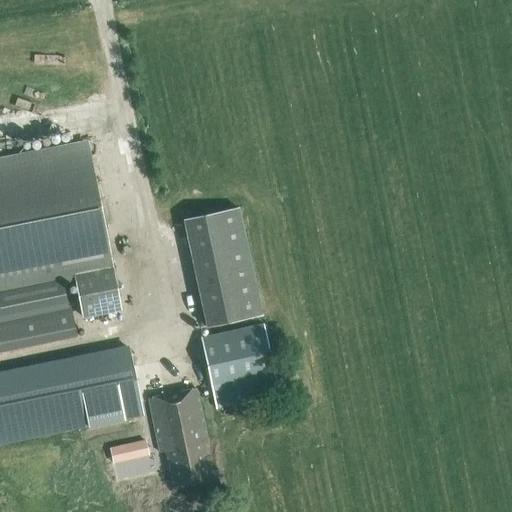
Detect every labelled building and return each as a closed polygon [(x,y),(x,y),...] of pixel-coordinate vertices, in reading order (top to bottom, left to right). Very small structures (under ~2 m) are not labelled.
[(85,146),(0,162),(0,290),(74,276),(88,315),(117,308),(85,146)] [(207,326),(261,314),(239,208),(184,220),(207,326)] [(33,312),(0,317),(0,353),(76,339),(69,308),(68,308),(64,295),(30,302),(33,312)] [(217,408),(279,395),(264,324),(202,338),(217,408)] [(0,437),(140,409),(128,346),(0,371),(0,437)] [(172,486),(210,479),(203,445),(207,444),(196,389),(148,399),(160,454),(165,452),(172,486)] [(133,444),(137,460),(149,457),(146,441),(133,444)]
